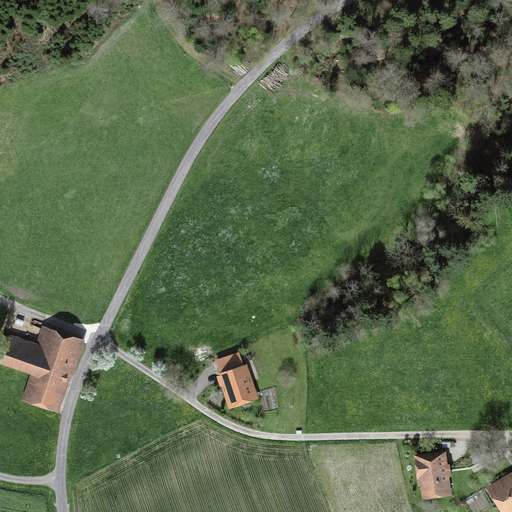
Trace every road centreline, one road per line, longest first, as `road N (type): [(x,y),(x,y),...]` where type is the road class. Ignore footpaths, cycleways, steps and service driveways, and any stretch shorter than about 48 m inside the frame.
road 1 (unclassified): [(63,511),(61,455),(73,392),(192,153),(260,67),(343,0)]
road 2 (track): [(97,337),(229,429),(275,441),(511,433)]
